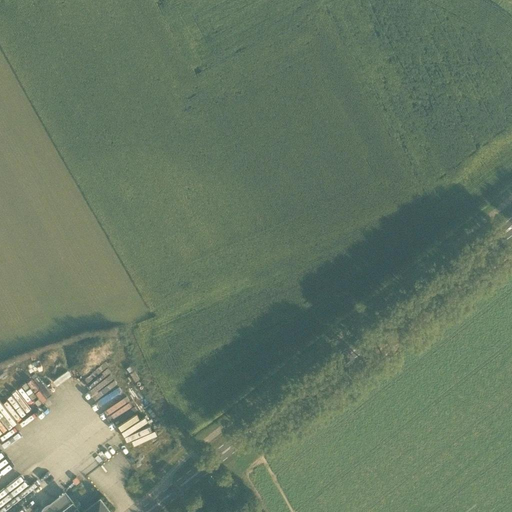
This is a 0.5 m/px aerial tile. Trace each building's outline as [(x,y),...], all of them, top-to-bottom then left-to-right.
[(102,413),(123,396),(115,386),(94,404),(102,413)] [(24,411),(33,406),(20,387),(12,392),(24,411)] [(121,432),(140,415),(130,405),(111,422),(121,432)] [(148,427),(122,443),(132,459),(137,456),(133,449),(154,436),(148,427)] [(108,511),(111,510),(101,496),(81,511),(73,500),(74,500),(66,490),(50,502),(57,511),(108,511)]
